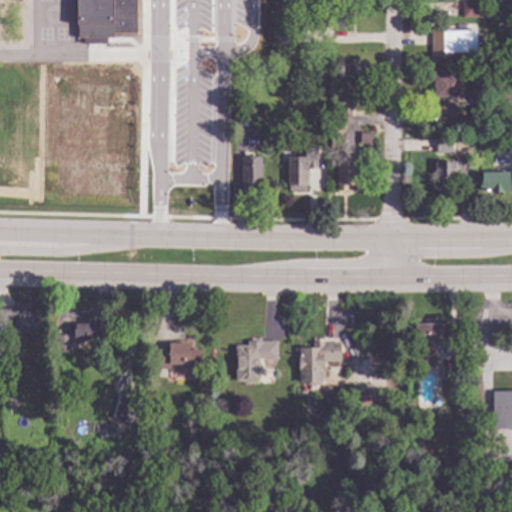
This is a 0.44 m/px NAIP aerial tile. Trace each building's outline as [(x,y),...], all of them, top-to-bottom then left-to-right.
[(135,0),(136,34),(112,34),(112,39),(106,39),(106,41),(106,44),(95,44),(82,44),(82,38),(77,38),(77,25),(76,25),(76,0),(135,0)] [(482,18),(462,17),(462,2),(482,2),(482,18)] [(348,28),(317,29),(317,9),(347,8),(348,28)] [(291,44),(275,43),(276,27),(292,28),(291,44)] [(453,30),(475,30),(475,54),(454,53),(454,57),(431,57),(432,28),(453,28),(453,30)] [(461,97),(433,97),(433,74),(462,74),(461,97)] [(455,122),(437,122),(437,103),(455,103),(455,122)] [(345,111),(344,131),(328,130),(329,115),(335,115),(335,110),(345,111)] [(248,112),(247,128),(237,127),(237,112),(248,112)] [(511,150),(492,150),(492,132),(511,132),(511,150)] [(370,134),(359,133),(358,146),(370,146),(370,134)] [(452,153),(436,153),(436,138),(452,138),(452,153)] [(356,185),(347,185),(347,191),(337,191),(337,156),(341,156),(341,151),(356,151),(356,185)] [(261,185),(249,185),(249,191),(242,191),(241,157),(260,156),(261,185)] [(307,186),(288,186),(287,157),(307,157),(307,186)] [(455,195),(435,195),(435,162),(455,162),(455,195)] [(509,173),(509,180),(511,180),(511,192),(502,191),(502,194),(488,193),(488,191),(479,191),(479,171),(509,173)] [(30,312),(39,312),(40,331),(14,333),(13,317),(9,318),(9,328),(0,328),(0,309),(13,309),(13,303),(30,302),(30,312)] [(97,340),(74,342),(73,323),(96,322),(97,340)] [(441,342),(415,342),(415,336),(409,336),(409,327),(415,327),(415,324),(440,324),(441,342)] [(71,351),(59,352),(58,335),(70,334),(71,351)] [(277,360),(259,361),(260,381),(256,381),(256,383),(246,383),(245,381),(237,381),(236,345),(248,345),(248,342),(277,341),(277,360)] [(188,349),(198,348),(199,365),(172,365),(172,369),(153,369),(153,349),(167,348),(166,343),(188,342),(188,349)] [(324,344),(339,344),(340,362),(322,362),(323,378),(321,378),(321,383),(319,383),(319,386),(308,386),(308,382),(300,382),(299,369),(298,369),(298,358),(299,358),(299,348),(311,348),(311,343),(324,343),(324,344)] [(461,361),(462,376),(447,376),(447,361),(461,361)] [(511,392),(491,392),(492,430),(511,429),(511,392)] [(140,404),(118,398),(112,420),(133,426),(140,404)] [(164,414),(156,421),(149,414),(158,407),(164,414)] [(471,484),(468,489),(461,484),(464,479),(471,484)]
